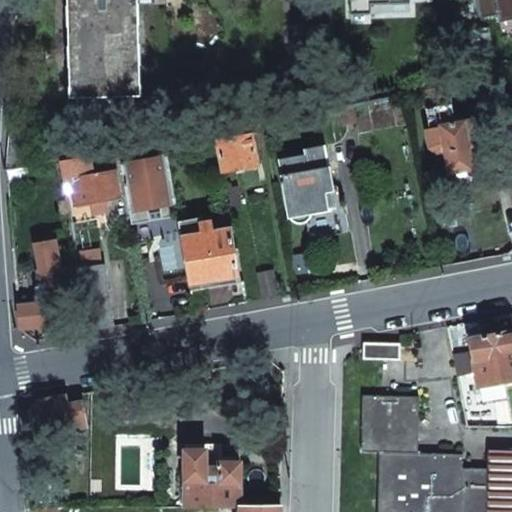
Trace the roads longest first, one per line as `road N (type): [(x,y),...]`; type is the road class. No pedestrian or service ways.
road 1 (residential): [(314,323),(0,375)]
road 2 (residential): [(511,285),(314,323)]
road 3 (residential): [(309,511),(314,323)]
